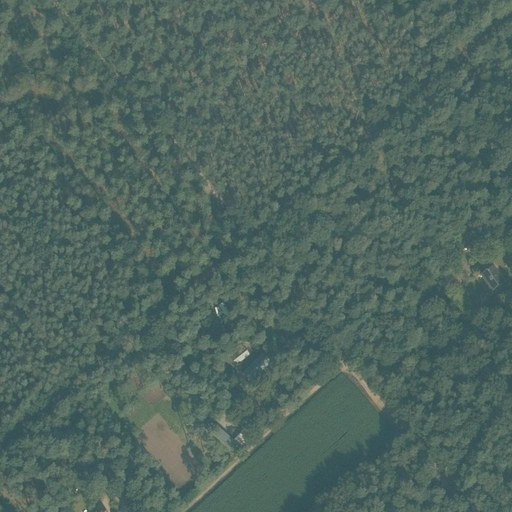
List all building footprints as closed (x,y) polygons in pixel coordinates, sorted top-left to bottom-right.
[(492,267),(490,268),(480,275),(492,291),(503,283),(492,267)] [(249,355),(244,348),(232,357),(230,354),(224,358),(232,368),(249,355)] [(261,355),(242,374),(250,382),(270,364),(261,355)] [(209,407),(204,410),(204,417),(209,419),(215,416),(215,410),(209,407)] [(259,422),(254,418),(234,442),(240,448),(249,437),(247,436),(259,422)] [(131,459),(123,450),(118,455),(126,463),(131,459)]
